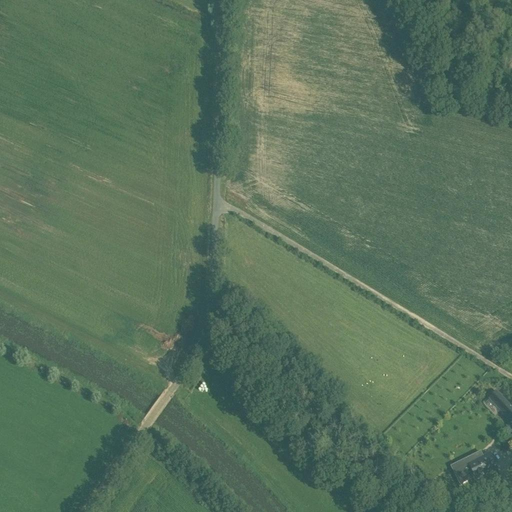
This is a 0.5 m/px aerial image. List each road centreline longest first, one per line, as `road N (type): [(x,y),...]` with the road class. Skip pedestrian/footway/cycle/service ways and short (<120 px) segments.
road 1 (unclassified): [(91,511),(199,346),(210,314),(227,0)]
road 2 (track): [(511,378),(219,204)]
